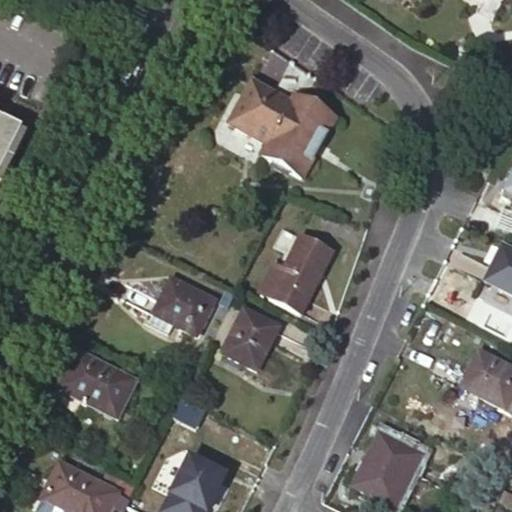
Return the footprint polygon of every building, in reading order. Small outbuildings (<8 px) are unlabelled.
[(279,84),(272,97),(289,106),(293,100),(296,95),(292,86),(279,84)] [(289,106),(272,97),(251,85),(229,127),(266,148),(260,159),(301,181),(334,122),(293,100),(289,106)] [(0,177),(9,160),(22,133),(0,121),(0,192),(1,190),(0,189),(0,177)] [(15,163),(9,160),(0,177),(0,189),(1,190),(15,163)] [(282,231),(273,249),(287,256),(295,238),(282,231)] [(299,318),(331,257),(300,241),(283,274),(273,268),(264,284),(274,290),(268,301),(299,318)] [(511,253),(501,248),(484,284),(511,298),(511,253)] [(153,318),(175,329),(196,339),(214,304),(170,282),(152,317),(153,318)] [(274,290),(264,284),(258,296),(268,301),(274,290)] [(257,374),(278,331),(243,313),(221,357),(257,374)] [(170,340),(175,329),(153,318),(147,329),(170,340)] [(503,412),(511,395),(511,373),(478,355),(459,390),(503,412)] [(116,422),(134,385),(76,356),(58,392),(116,422)] [(393,511),(419,459),(378,438),(352,491),(393,511)] [(108,511),(115,500),(117,496),(112,494),(59,467),(41,503),(57,511),(108,511)] [(207,511),(218,491),(183,473),(163,511),(207,511)] [(139,485),(121,476),(112,494),(117,496),(115,500),(128,507),(139,485)] [(511,499),(503,495),(498,505),(511,511),(511,499)] [(115,500),(108,511),(125,511),(127,510),(128,507),(115,500)]
